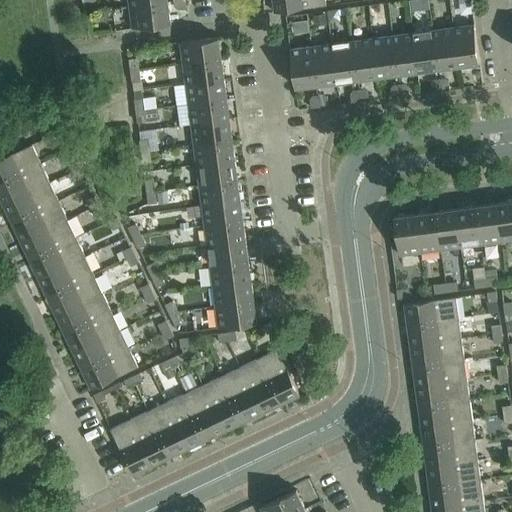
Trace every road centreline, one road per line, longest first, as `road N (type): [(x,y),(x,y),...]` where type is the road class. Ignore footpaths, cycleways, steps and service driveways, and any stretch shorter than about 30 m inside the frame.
road 1 (residential): [(359,225),(291,228),(265,61),(230,0)]
road 2 (tertiary): [(329,425),(359,405),(374,372),(359,225)]
road 3 (tertiary): [(359,225),(364,187),(377,169),(411,152),(511,138)]
road 4 (tertiary): [(150,511),(329,425)]
road 5 (residential): [(62,381),(116,511)]
